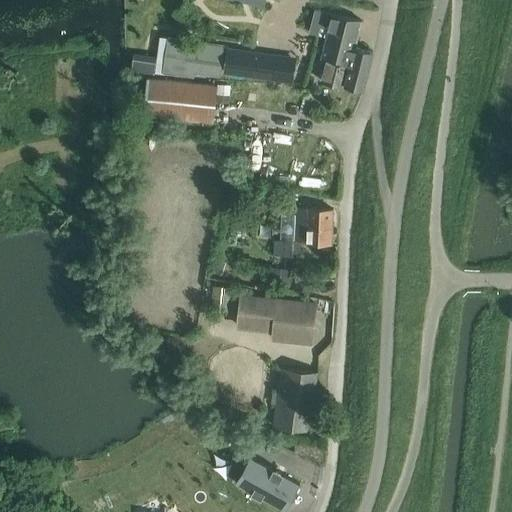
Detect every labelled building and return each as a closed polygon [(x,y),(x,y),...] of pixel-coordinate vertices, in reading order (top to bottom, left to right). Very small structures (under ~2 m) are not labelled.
[(315,10),(310,32),(327,37),(322,58),(327,60),(322,81),(345,87),(346,85),(364,90),(373,52),(355,48),(362,21),(315,10)] [(188,41),(170,38),(166,72),(194,76),(195,71),(220,75),(223,51),(188,46),(188,41)] [(268,57),(227,52),(225,72),(265,78),(268,57)] [(144,114),(211,121),(215,85),(148,79),(144,114)] [(218,85),(217,94),(230,95),(231,86),(218,85)] [(297,214),(296,242),(300,242),(332,243),(333,209),(297,208),(291,208),(291,214),(297,214)] [(286,241),(285,256),(299,256),(300,242),(296,242),(286,241)] [(291,273),(272,271),(270,282),(290,284),(291,273)] [(301,276),(295,284),(306,293),(312,285),(301,276)] [(230,289),(214,287),(212,309),(228,311),(230,289)] [(242,296),(239,318),(275,322),(273,338),(311,342),(315,303),(242,296)] [(278,390),(276,404),(283,405),(281,427),(306,430),(308,408),(314,409),(318,372),(316,372),(281,368),(278,390)] [(294,454),(320,461),(323,445),(297,438),(294,454)] [(236,481),(235,483),(252,492),(251,493),(252,494),(253,493),(261,497),(260,498),(261,499),(262,498),(285,511),(286,509),(283,507),(296,483),(300,485),(300,483),(283,474),(284,473),(283,472),(282,473),(274,469),(275,468),(274,467),(273,468),(250,456),(249,457),(253,459),(239,483),(236,481)]
